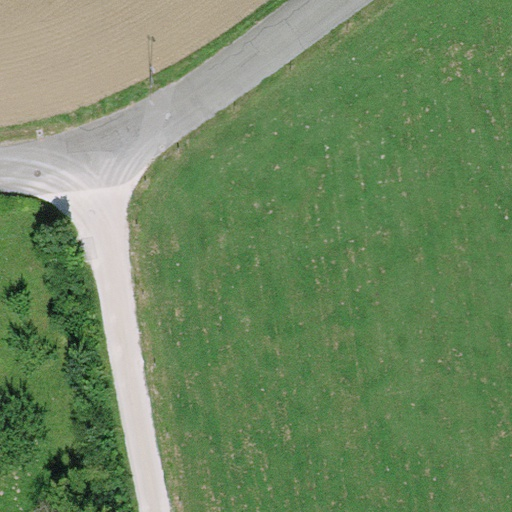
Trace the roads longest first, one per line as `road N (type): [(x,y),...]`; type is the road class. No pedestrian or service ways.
road 1 (residential): [(0,162),(85,155),(247,66),(336,0)]
road 2 (track): [(147,511),(85,155)]
